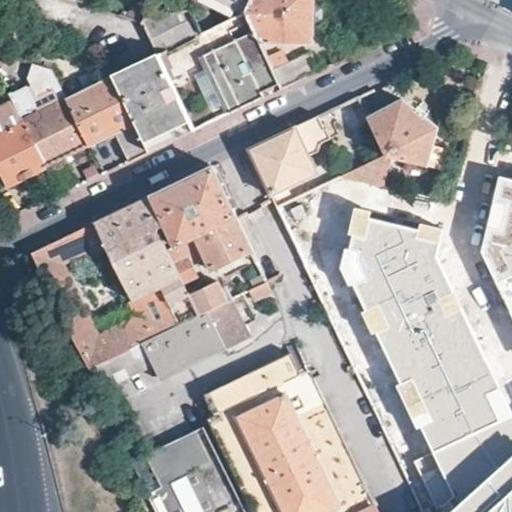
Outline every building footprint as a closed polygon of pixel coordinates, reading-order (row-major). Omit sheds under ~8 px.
[(149,0),(122,0),(118,14),(143,23),(144,20),(149,0)] [(245,9),(249,0),(210,0),(210,3),(233,15),(245,9)] [(249,0),(245,9),(261,42),(312,41),(312,0),(249,0)] [(511,0),(494,0),(511,8),(511,0)] [(170,45),(156,51),(190,131),(237,108),(282,87),(274,68),(261,42),(245,9),(233,15),(202,29),(190,36),(170,45)] [(144,20),(143,23),(152,44),(166,38),(167,38),(167,39),(170,45),(190,36),(179,13),(144,20)] [(111,73),(112,75),(134,122),(148,150),(169,140),(190,131),(156,51),(111,73)] [(274,68),(282,87),(319,69),(309,51),(274,68)] [(12,87),(8,90),(14,101),(46,163),(91,142),(69,96),(53,66),(31,62),(29,76),(38,94),(27,99),(21,86),(13,89),(12,87)] [(112,75),(69,96),(91,142),(134,122),(112,75)] [(385,153),(344,173),(383,184),(388,156),(434,164),(438,144),(432,142),(436,124),(403,97),(402,97),(401,97),(366,113),(385,153)] [(46,163),(14,101),(0,107),(0,167),(7,182),(46,163)] [(323,128),(316,114),(304,120),(296,124),(249,146),(273,197),(278,207),(316,187),(324,183),(309,153),(317,149),(320,141),(329,136),(325,127),(323,128)] [(237,215),(212,164),(208,166),(179,180),(151,193),(165,223),(176,245),(237,215)] [(511,305),(511,181),(502,179),(487,251),(511,305)] [(16,213),(32,206),(20,182),(4,190),(16,213)] [(130,297),(180,275),(168,249),(157,227),(165,223),(151,193),(124,206),(94,220),(106,245),(130,297)] [(180,275),(184,283),(199,275),(194,263),(206,258),(212,269),(253,249),(237,215),(176,245),(168,249),(180,275)] [(441,235),(360,216),(348,268),(458,504),(449,511),(511,511),(511,417),(436,256),(441,235)] [(145,339),(179,323),(161,285),(136,310),(139,315),(99,333),(65,260),(82,252),(86,254),(106,245),(94,220),(59,237),(34,249),(85,364),(90,361),(145,339)] [(179,323),(199,313),(189,293),(184,283),(180,275),(130,297),(136,310),(161,285),(179,323)] [(199,313),(227,300),(216,280),(189,293),(199,313)] [(268,280),(250,289),(254,298),(270,291),(270,290),(270,289),(267,283),(268,282),(268,280)] [(179,323),(145,339),(156,363),(161,375),(224,346),(225,348),(250,337),(231,298),(227,300),(199,313),(179,323)] [(90,361),(107,386),(156,363),(145,339),(90,361)] [(377,511),(313,377),(311,377),(298,349),(247,373),(248,376),(205,396),(218,424),(210,428),(251,511),(377,511)] [(244,511),(203,427),(149,452),(134,459),(133,460),(132,461),(133,462),(156,511),(244,511)]
